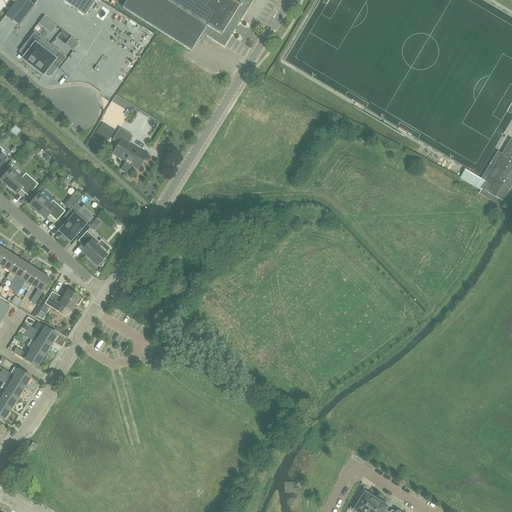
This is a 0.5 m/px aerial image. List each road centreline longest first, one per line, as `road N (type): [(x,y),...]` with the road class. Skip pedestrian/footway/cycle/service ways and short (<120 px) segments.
road 1 (unclassified): [(115,269),(290,0)]
road 2 (residential): [(0,457),(101,290)]
road 3 (residential): [(101,290),(0,199)]
road 4 (residential): [(328,511),(352,467),(425,511)]
